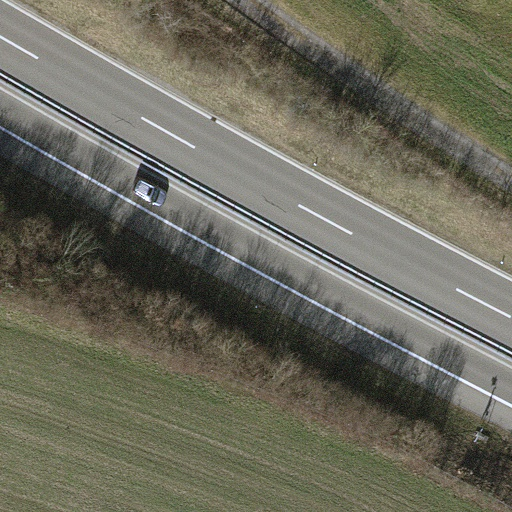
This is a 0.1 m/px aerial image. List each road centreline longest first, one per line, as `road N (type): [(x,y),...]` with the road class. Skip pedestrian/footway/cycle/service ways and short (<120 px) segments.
road 1 (trunk): [(0,107),(511,389)]
road 2 (trunk): [(511,316),(0,34)]
